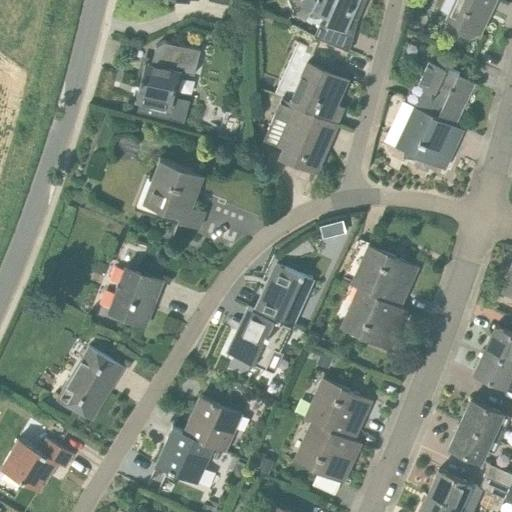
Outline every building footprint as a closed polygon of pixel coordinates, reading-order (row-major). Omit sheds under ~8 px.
[(317,0),(316,0),(301,0),(306,11),(313,10),(329,17),(327,22),(325,26),(319,24),(314,36),(338,47),(357,10),(361,12),(367,0),(317,0)] [(445,0),(441,9),(450,13),(448,18),(458,22),(456,26),(458,33),(469,38),(476,36),(477,31),(480,33),(496,0),(445,0)] [(193,74),(200,49),(164,40),(155,45),(151,63),(146,62),(136,100),(171,109),(181,70),(193,74)] [(294,54),(311,62),(316,51),(299,43),(294,54)] [(295,105),(338,122),(344,108),(337,105),(348,79),(311,62),(310,64),(300,59),(292,78),(301,82),(292,103),(295,105)] [(416,106),(456,125),(475,83),(430,62),(420,83),(426,86),(416,106)] [(338,122),(295,105),(288,120),(275,113),(265,137),(321,162),(338,122)] [(456,125),(416,106),(416,105),(396,146),(445,168),(464,128),(456,125)] [(225,119),(220,135),(235,140),(240,124),(225,119)] [(199,228),(206,211),(193,206),(205,175),(161,158),(154,178),(158,180),(149,203),(180,215),(178,220),(199,228)] [(333,221),(336,234),(346,231),(343,219),(333,221)] [(344,280),(359,287),(401,306),(419,265),(361,240),(344,280)] [(256,309),(292,326),(314,279),(277,262),(256,309)] [(147,325),(164,281),(126,266),(109,311),(147,325)] [(401,306),(359,287),(341,327),(390,349),(408,309),(401,306)] [(292,326),(256,309),(248,306),(227,351),(272,372),(282,351),(281,351),(292,326)] [(511,331),(496,325),(486,348),(511,360),(511,331)] [(93,418),(124,366),(90,345),(59,397),(74,406),(93,418)] [(511,374),(511,360),(486,348),(475,372),(507,387),(511,374)] [(334,356),(323,351),(319,360),(330,365),(334,356)] [(305,417),(313,420),(355,439),(373,399),(324,376),(305,417)] [(183,431),(215,446),(226,451),(243,413),(202,395),(194,413),(191,420),(189,419),(183,431)] [(471,399),(461,422),(493,437),(500,440),(506,427),(499,424),(503,413),(471,399)] [(355,439),(313,420),(295,460),(344,482),(362,442),(355,439)] [(493,437),(461,422),(450,446),(482,460),(493,437)] [(215,446),(183,431),(172,426),(167,439),(169,440),(158,465),(198,483),(215,446)] [(40,449),(20,437),(1,467),(40,491),(58,462),(66,466),(74,453),(48,437),(40,449)] [(257,469),(269,474),(274,461),(263,456),(257,469)] [(237,463),(234,469),(236,474),(242,477),(246,467),(237,463)] [(484,475),(510,487),(511,480),(511,474),(489,464),(484,475)] [(471,483),(440,468),(429,492),(461,506),(471,483)] [(505,499),(510,487),(484,475),(479,487),(505,499)] [(473,511),(461,506),(429,492),(419,511),(473,511)]
